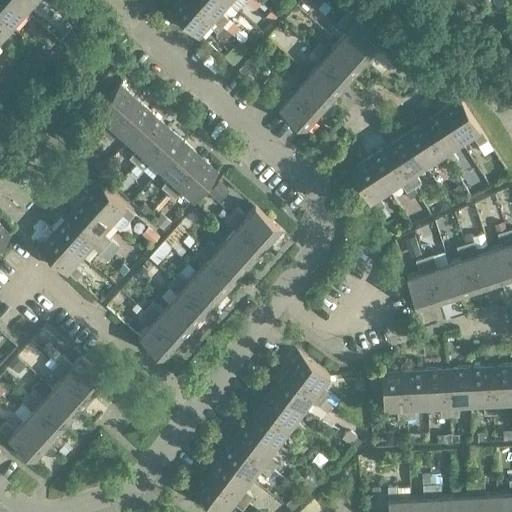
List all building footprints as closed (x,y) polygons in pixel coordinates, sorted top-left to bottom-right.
[(25,9),(14,0),(0,0),(0,15),(11,26),(25,9)] [(33,0),(14,0),(25,9),(33,0)] [(222,25),(193,0),(179,0),(171,9),(198,34),(207,24),(216,32),(222,25)] [(227,1),(226,0),(193,0),(222,25),(228,31),(234,24),(219,10),(227,1)] [(347,9),(341,16),(377,48),(392,32),(365,7),(356,17),(347,9)] [(0,37),(11,26),(0,15),(0,37)] [(377,48),(341,16),(335,22),(344,31),(336,40),(363,64),(377,48)] [(318,41),(312,48),(348,81),(363,64),(336,40),(327,49),(318,41)] [(348,81),(312,48),(306,54),(315,63),(307,72),(334,97),(348,81)] [(298,81),(289,73),(290,72),(285,68),(279,75),(284,79),(283,80),(319,113),(334,97),(307,72),(298,81)] [(319,113),(283,80),(277,86),(286,95),(277,105),(304,129),(319,113)] [(97,127),(104,133),(136,97),(120,81),(95,109),(105,118),(97,127)] [(136,97),(104,133),(110,139),(118,130),(128,138),(152,111),(136,97)] [(459,98),(441,110),(460,141),(471,134),(478,144),(482,151),(490,146),(486,139),(459,98)] [(460,141),(441,110),(422,122),(449,163),(456,158),(450,148),(460,141)] [(152,111),(128,138),(137,146),(129,156),(136,162),(168,125),(152,111)] [(66,143),(68,141),(76,132),(64,120),(53,132),(66,143)] [(449,163),(422,122),(404,133),(424,164),(435,157),(441,168),(449,163)] [(168,125),(136,162),(136,163),(132,168),(137,173),(150,158),(160,167),(184,140),(168,125)] [(424,164),(404,133),(386,145),(417,192),(413,186),(421,182),(414,171),(424,164)] [(70,144),(83,157),(90,150),(76,137),(70,144)] [(184,140),(160,167),(169,176),(156,190),(163,196),(168,191),(200,154),(184,140)] [(417,192),(386,145),(368,157),(388,188),(399,181),(406,191),(410,196),(417,192)] [(200,154),(168,191),(174,196),(182,187),(193,197),(217,169),(200,154)] [(388,188),(368,157),(349,169),(381,219),(390,213),(384,205),(378,195),(388,188)] [(135,213),(98,180),(83,197),(110,221),(119,212),(128,220),(135,213)] [(110,221),(83,197),(69,213),(113,252),(119,245),(111,239),(102,231),(110,221)] [(282,229),(255,204),(245,215),(236,206),(231,212),(267,245),(282,229)] [(153,219),(163,228),(169,220),(160,212),(153,219)] [(267,245),(231,212),(224,220),(233,228),(225,237),(253,261),(267,245)] [(113,252),(69,213),(55,228),(82,253),(90,261),(98,252),(99,252),(100,252),(107,259),(113,252)] [(0,223),(0,243),(10,233),(0,223)] [(159,234),(148,224),(141,231),(153,241),(159,234)] [(82,253),(55,228),(39,246),(76,278),(84,285),(91,277),(83,270),(82,271),(73,263),(82,253)] [(500,244),(488,248),(500,282),(511,278),(511,249),(505,229),(496,232),(500,244)] [(459,257),(447,261),(458,295),(479,289),(464,242),(462,235),(453,238),(459,257)] [(253,261),(225,237),(216,247),(207,238),(201,245),(238,277),(253,261)] [(473,240),(464,242),(479,289),(500,282),(488,248),(476,251),(473,240)] [(238,277),(201,245),(195,252),(205,260),(196,269),(223,294),(238,277)] [(418,270),(405,274),(416,309),(438,302),(421,250),(413,254),(415,258),(414,259),(418,270)] [(432,253),(424,255),(422,250),(421,250),(438,302),(458,295),(447,261),(436,265),(432,253)] [(223,294),(196,269),(188,279),(179,271),(172,278),(209,310),(223,294)] [(209,310),(172,278),(167,284),(176,292),(167,302),(194,326),(209,310)] [(194,326),(167,302),(159,311),(150,303),(150,302),(144,297),(139,303),(136,301),(135,303),(180,343),(194,326)] [(180,343),(135,303),(130,309),(147,324),(138,335),(165,359),(180,343)] [(329,374),(300,351),(286,369),(334,405),(335,406),(341,399),(321,384),(329,374)] [(108,379),(81,354),(72,364),(63,355),(57,362),(93,395),(108,379)] [(93,395),(57,362),(51,368),(60,377),(51,386),(79,411),(93,395)] [(511,382),(511,363),(489,364),(492,413),(501,413),(500,400),(511,399),(511,382)] [(489,364),(468,365),(470,402),(482,401),(483,414),(492,413),(489,364)] [(468,365),(446,366),(449,415),(458,415),(457,402),(470,402),(468,365)] [(446,366),(424,367),(426,404),(439,403),(440,416),(449,415),(446,366)] [(424,367),(403,369),(405,418),(415,417),(414,405),(426,404),(424,367)] [(334,405),(286,369),(273,386),(303,409),(310,399),(328,412),(334,405)] [(380,370),(381,385),(382,406),(396,406),(397,418),(397,427),(405,426),(405,418),(403,369),(380,370)] [(79,411),(51,386),(43,396),(26,380),(20,387),(22,388),(22,389),(64,427),(79,411)] [(303,409),(273,386),(260,404),(299,434),(305,426),(295,419),(303,409)] [(64,427),(22,389),(17,394),(23,399),(22,401),(31,409),(22,419),(49,443),(64,427)] [(299,434),(260,404),(247,421),(276,443),(284,433),(294,441),(299,434)] [(49,443),(22,419),(14,428),(5,419),(0,424),(0,428),(35,459),(49,443)] [(276,443),(247,421),(234,438),(278,472),(279,471),(285,475),(289,469),(279,461),(269,453),(276,443)] [(278,472),(234,438),(221,455),(250,478),(258,468),(268,475),(268,474),(273,479),(278,472)] [(250,478),(221,455),(208,473),(247,502),(256,508),(261,502),(252,495),(243,488),(250,478)] [(423,495),(410,496),(410,511),(432,511),(431,475),(431,471),(421,472),(423,495)] [(247,502),(208,473),(194,491),(222,511),(224,511),(232,502),(242,509),(247,502)] [(440,475),(431,475),(432,511),(454,511),(453,493),(441,494),(440,475)] [(387,477),(387,485),(388,511),(410,511),(410,496),(397,497),(397,484),(396,476),(387,477)] [(509,490),(496,491),(497,511),(511,511),(511,477),(508,478),(509,490)] [(466,493),(453,493),(454,511),(475,511),(474,480),(465,481),(466,493)] [(483,480),(474,480),(475,511),(497,511),(496,491),(484,492),(483,480)] [(316,503),(312,497),(306,502),(311,507),(316,503)]
